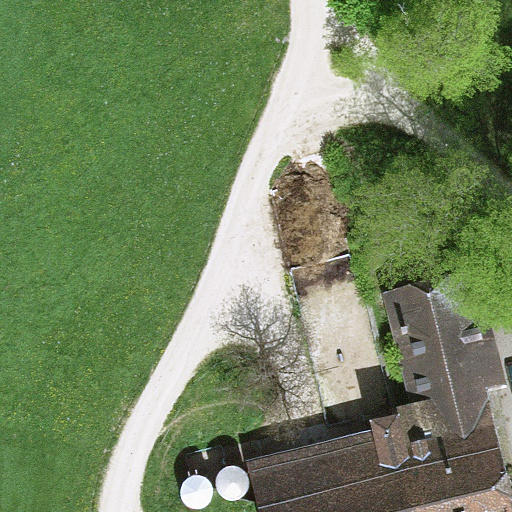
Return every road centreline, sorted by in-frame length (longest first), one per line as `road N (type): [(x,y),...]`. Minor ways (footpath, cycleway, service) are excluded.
road 1 (track): [(116,511),(133,440),(284,127),(266,0)]
road 2 (track): [(297,0),(450,128),(511,208)]
